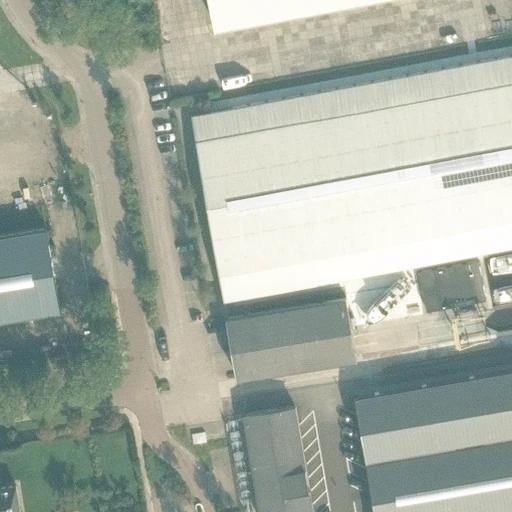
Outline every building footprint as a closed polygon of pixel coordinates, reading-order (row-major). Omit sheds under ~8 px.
[(363,0),(210,0),(216,28),(363,0)] [(511,55),(191,115),(223,301),(511,246),(511,55)] [(0,236),(0,320),(59,311),(46,229),(0,236)] [(478,263),(421,274),(427,310),(484,299),(478,263)] [(226,317),(236,377),(356,358),(346,299),(226,317)] [(67,356),(51,358),(52,368),(68,366),(67,356)] [(511,511),(511,370),(355,398),(374,511),(511,511)] [(243,415),(259,511),(312,511),(294,406),(243,415)] [(0,511),(19,511),(15,485),(0,487),(0,511)]
